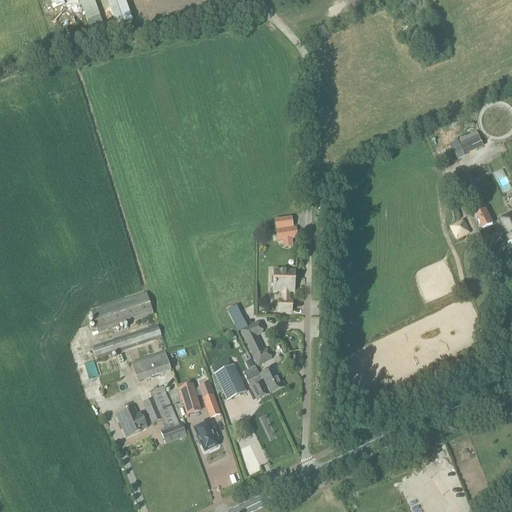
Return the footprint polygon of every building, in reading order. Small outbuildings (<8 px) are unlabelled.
[(93,0),(86,0),(80,2),(92,36),(105,32),(93,0)] [(124,0),(106,0),(117,28),(132,22),(124,0)] [(148,0),(130,0),(135,17),(141,15),(138,6),(149,3),(148,0)] [(24,40),(71,26),(67,11),(20,25),(24,40)] [(392,24),(396,32),(402,29),(399,21),(392,24)] [(438,37),(428,41),(434,60),(444,56),(438,37)] [(459,160),(457,155),(478,148),(473,135),(446,144),(452,163),(459,160)] [(459,161),(461,166),(475,161),(473,156),(459,161)] [(476,170),(478,176),(484,174),(482,168),(476,170)] [(473,169),(467,172),(470,177),(476,174),(473,169)] [(500,170),(491,174),(501,193),(510,189),(500,170)] [(472,189),(462,171),(455,175),(464,193),(475,215),(474,216),(481,231),(492,225),(484,210),(485,210),(474,188),(472,189)] [(511,213),(501,219),(504,226),(505,226),(510,236),(505,239),(511,253),(511,213)] [(297,239),(296,229),(276,232),(277,241),(297,239)] [(275,272),(274,277),(272,278),(272,285),(274,286),(274,292),(283,292),(283,302),(279,301),(279,313),(292,313),(292,302),(289,302),(289,293),(294,293),(295,272),(275,272)] [(153,316),(146,295),(92,313),(99,334),(153,316)] [(236,306),(227,310),(233,323),(242,319),(236,306)] [(260,335),(255,324),(240,332),(257,366),(268,360),(257,337),(260,335)] [(158,326),(92,348),(96,361),(162,339),(158,326)] [(171,372),(165,353),(131,364),(137,384),(171,372)] [(86,378),(95,376),(91,361),(82,363),(86,378)] [(227,402),(246,393),(234,366),(214,376),(227,402)] [(259,376),(269,395),(285,388),(275,368),(259,376)] [(255,369),(244,374),(257,401),(269,395),(259,376),(255,369)] [(187,416),(200,412),(192,386),(179,390),(187,416)] [(150,393),(153,400),(143,404),(152,425),(162,421),(166,431),(161,433),(165,445),(187,437),(182,425),(179,426),(163,388),(150,393)] [(210,419),(221,415),(214,396),(202,400),(210,419)] [(138,415),(134,408),(116,416),(126,438),(147,429),(140,414),(138,415)] [(201,444),(205,452),(211,449),(212,450),(215,449),(215,447),(217,446),(213,438),(218,436),(215,430),(211,431),(207,423),(195,429),(198,438),(196,439),(199,445),(201,444)] [(213,477),(214,483),(224,481),(223,475),(213,477)]
